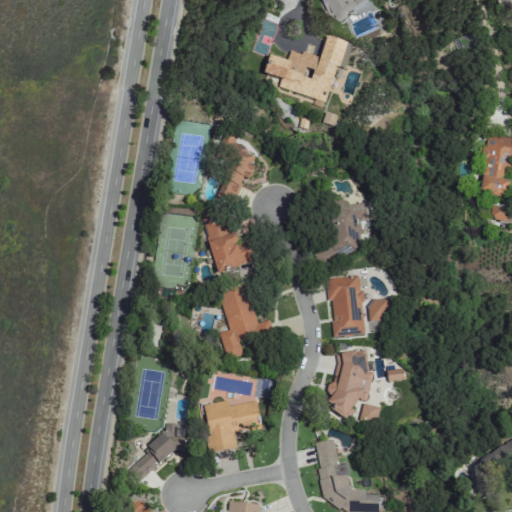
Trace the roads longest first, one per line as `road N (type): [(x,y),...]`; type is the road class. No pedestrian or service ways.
road 1 (secondary): [(80,511),(162,0)]
road 2 (secondary): [(140,0),(60,511)]
road 3 (residential): [(301,511),(284,445),(310,334),(278,211)]
